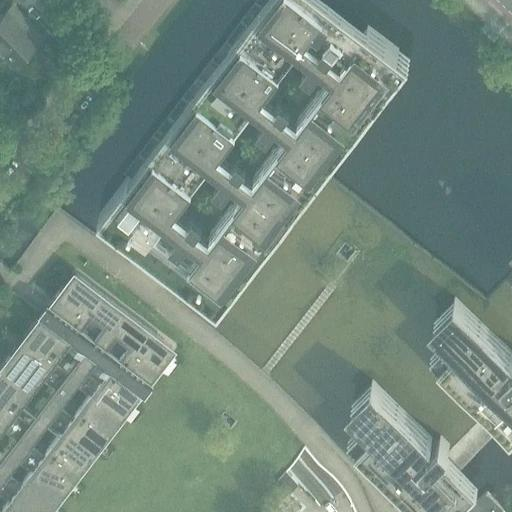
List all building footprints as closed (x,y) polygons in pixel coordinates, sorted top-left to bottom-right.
[(129,177),(99,217),(141,249),(210,302),(219,309),(233,290),(234,289),(238,292),(327,177),(323,174),(380,99),(395,79),(410,60),(402,53),(399,51),(368,27),(332,0),(277,0),(166,145),(158,139),(129,177)] [(29,48),(42,36),(12,5),(0,16),(0,51),(12,64),(20,57),(27,55),(29,48)] [(485,23),(481,28),(494,41),(499,36),(485,23)] [(46,511),(173,349),(76,274),(0,372),(0,511),(46,511)] [(451,336),(431,356),(438,363),(488,412),(490,414),(493,417),(503,427),(505,429),(511,435),(511,436),(511,361),(510,360),(511,358),(511,352),(464,305),(456,297),(434,319),(442,327),(451,336)] [(368,419),(348,440),(356,447),(405,496),(407,498),(408,499),(420,511),(421,511),(450,511),(455,507),(456,508),(479,484),(462,468),(457,463),(447,454),(442,458),(439,455),(449,445),(441,437),(431,447),(427,444),(432,439),(388,394),(381,388),(374,381),(352,403),(359,411),(368,419)] [(277,481),(291,492),(298,483),(286,470),(277,481)] [(505,511),(504,511),(487,493),(467,511),(505,511)]
